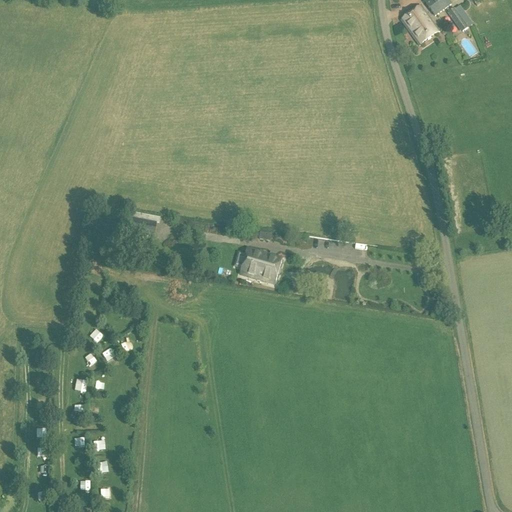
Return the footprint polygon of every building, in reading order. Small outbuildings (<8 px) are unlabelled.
[(430,0),(425,4),(435,17),(451,5),(447,0),(430,0)] [(402,22),(420,47),(440,33),(421,7),(402,22)] [(450,14),(463,33),(468,29),(455,11),(450,14)] [(163,223),(163,217),(140,215),(140,220),(163,223)] [(129,232),(154,236),(157,224),(131,219),(129,232)] [(259,242),(268,243),(269,236),(260,235),(259,242)] [(227,270),(241,274),(241,276),(275,286),(282,260),(248,250),(247,254),(233,249),(227,270)] [(103,333),(100,341),(109,344),(112,336),(103,333)] [(109,360),(118,359),(117,351),(108,353),(109,360)] [(100,371),(105,368),(97,355),(92,359),(100,371)] [(81,387),(86,392),(92,385),(87,381),(81,387)] [(96,392),(105,395),(108,386),(99,384),(96,392)] [(107,449),(105,440),(96,442),(98,451),(107,449)] [(49,506),(49,495),(40,496),(40,506),(49,506)]
